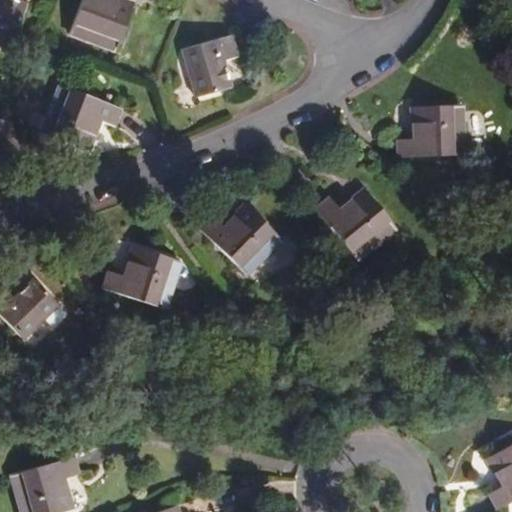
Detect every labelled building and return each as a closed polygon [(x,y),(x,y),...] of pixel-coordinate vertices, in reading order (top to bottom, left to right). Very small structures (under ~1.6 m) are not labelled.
[(0,0),(0,31),(12,37),(25,4),(14,0),(0,0)] [(116,49),(133,4),(122,0),(81,0),(70,32),(116,49)] [(196,97),(229,87),(222,60),(236,56),(230,34),(182,48),(196,97)] [(113,125),(119,109),(59,86),(42,133),(88,150),(98,120),(113,125)] [(462,154),(460,104),(412,104),(412,136),(398,138),(399,156),(462,154)] [(357,258),(395,227),(364,190),(339,209),(329,198),(316,210),(357,258)] [(244,274),(279,239),(244,204),(222,226),(211,216),(198,230),(244,274)] [(164,307),(179,260),(132,246),(122,275),(108,271),(103,289),(164,307)] [(0,288),(0,316),(20,338),(57,304),(34,278),(13,297),(2,286),(0,288)] [(489,492),(498,508),(511,500),(511,442),(486,457),(501,485),(489,492)] [(21,511),(61,511),(72,509),(63,479),(78,474),(73,456),(12,474),(21,511)]
